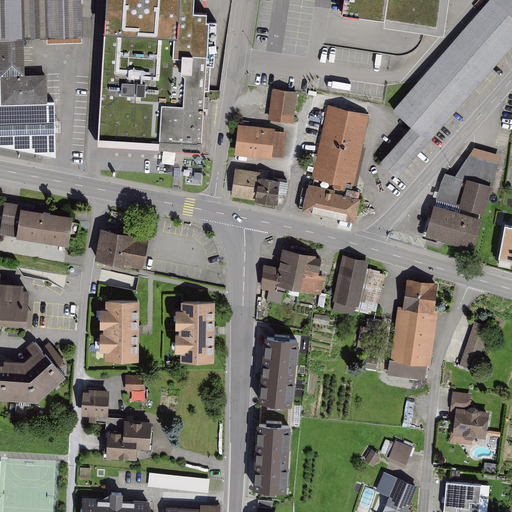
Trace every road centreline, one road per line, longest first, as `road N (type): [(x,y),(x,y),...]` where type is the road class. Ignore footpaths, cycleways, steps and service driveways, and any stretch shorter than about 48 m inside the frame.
road 1 (residential): [(70,511),(84,287),(100,189)]
road 2 (tertiary): [(234,511),(246,218)]
road 3 (residential): [(472,278),(439,361),(423,511)]
road 4 (tertiary): [(511,80),(370,248)]
road 5 (residential): [(246,0),(212,211)]
road 6 (secondary): [(370,248),(246,218)]
